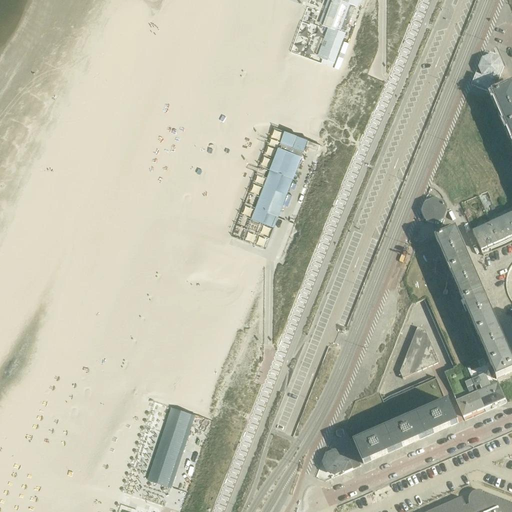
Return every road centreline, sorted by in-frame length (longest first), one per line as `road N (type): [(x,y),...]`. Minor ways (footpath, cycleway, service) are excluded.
road 1 (secondary): [(305,438),(335,382),(487,0)]
road 2 (residential): [(323,511),(312,505),(316,492),(335,494),(467,437)]
